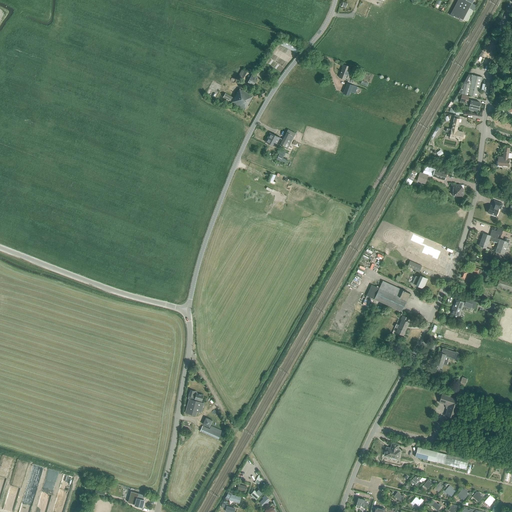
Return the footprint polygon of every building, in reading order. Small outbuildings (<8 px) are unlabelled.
[(473,11),(469,8),(473,0),(457,0),(450,15),(463,20),(467,22),(473,11)] [(344,65),(339,77),(345,80),(345,77),(347,78),(350,70),(349,69),(349,67),(344,65)] [(244,81),(248,74),(241,69),(237,77),(244,81)] [(253,85),(258,76),(252,73),(247,82),(253,85)] [(463,83),(458,93),(460,93),(478,97),(482,77),(472,75),(470,85),(464,83),(463,83)] [(347,83),(343,94),(349,96),(350,92),(355,93),(358,87),(347,83)] [(230,99),(229,101),(232,102),(245,110),(253,96),(240,89),(238,92),(237,92),(234,98),(231,97),(230,99)] [(461,95),(460,101),(467,103),(470,104),(469,107),(468,109),(477,111),(477,109),(478,109),(480,102),(470,100),(468,100),(469,96),(461,95)] [(447,129),(446,132),(450,133),(449,138),(462,141),(462,139),(463,139),(464,138),(464,135),(464,134),(463,134),(464,132),(457,130),(459,121),(459,119),(460,116),(455,115),(454,117),(453,120),(451,130),(447,129)] [(286,132),(280,144),(288,148),(295,134),(288,130),(286,132)] [(270,133),(265,142),(271,145),(274,141),(277,142),(280,138),(276,136),(270,133)] [(502,166),(508,167),(509,158),(508,158),(510,148),(504,147),(503,157),(498,156),(497,166),(498,166),(502,166)] [(423,172),(432,175),(434,169),(425,166),(423,172)] [(412,182),(418,172),(413,169),(407,179),(412,182)] [(434,171),(432,176),(444,180),(446,174),(434,171)] [(419,173),(417,181),(425,184),(428,175),(419,173)] [(463,198),(464,185),(451,185),(453,187),(453,195),(461,196),(463,198)] [(491,215),(495,216),(496,215),(496,216),(499,208),(500,209),(502,203),(493,200),(492,206),(490,205),(488,213),(492,214),(491,215)] [(483,233),(479,246),(486,248),(489,240),(498,243),(499,239),(497,238),(498,235),(501,236),(502,232),(501,232),(502,230),(497,228),(496,230),(495,234),(491,233),(490,236),(483,233)] [(413,234),(410,240),(422,245),(424,246),(421,253),(437,260),(441,252),(425,245),(422,243),(424,239),(413,234)] [(498,243),(495,252),(504,255),(509,242),(509,240),(505,238),(504,240),(499,239),(498,243)] [(410,261),(407,267),(419,272),(421,266),(410,261)] [(472,266),(469,273),(471,273),(470,275),(476,278),(479,268),(472,266)] [(468,281),(470,275),(471,273),(469,273),(467,272),(468,269),(463,267),(459,277),(468,281)] [(412,283),(423,288),(427,279),(420,276),(419,278),(416,276),(412,283)] [(497,287),(511,291),(511,281),(499,278),(497,287)] [(366,296),(367,296),(374,299),(401,312),(410,293),(382,280),(379,288),(371,285),(366,296)] [(466,298),(465,302),(464,306),(470,308),(470,307),(474,308),(476,302),(466,298)] [(450,314),(459,317),(464,302),(455,299),(450,314)] [(399,325),(396,324),(394,327),(398,329),(396,332),(403,335),(409,323),(407,322),(408,318),(402,315),(401,319),(402,320),(399,325)] [(457,334),(446,331),(444,338),(461,343),(462,339),(456,338),(457,334)] [(462,339),(461,343),(478,348),(480,341),(469,337),(468,341),(462,339)] [(435,362),(434,366),(442,369),(443,365),(446,365),(449,357),(457,360),(459,353),(452,351),(443,348),(441,353),(438,352),(435,362)] [(462,377),(459,386),(464,388),(467,379),(462,377)] [(185,413),(196,416),(197,412),(201,413),(204,403),(194,400),(195,399),(202,401),(203,395),(196,393),(197,392),(194,391),(190,390),(188,399),(189,399),(185,413)] [(445,415),(454,418),(459,400),(441,394),(439,402),(446,405),(446,406),(446,408),(447,409),(445,415)] [(206,418),(203,425),(209,428),(213,421),(206,418)] [(202,426),(200,432),(218,440),(222,431),(211,426),(209,429),(202,426)] [(392,458),(393,459),(395,460),(396,459),(397,458),(398,459),(400,451),(397,450),(398,445),(392,443),(391,449),(387,448),(385,455),(392,457),(392,458)] [(415,457),(466,469),(468,460),(417,447),(415,457)] [(410,481),(416,486),(420,482),(419,481),(420,480),(417,477),(416,479),(414,477),(410,481)] [(428,480),(423,485),(427,489),(432,484),(430,482),(431,482),(430,481),(429,481),(428,480)] [(434,488),(438,492),(443,486),(439,482),(434,488)] [(449,485),(444,491),(451,497),(456,491),(449,485)] [(463,488),(457,495),(463,500),(468,494),(469,495),(471,492),(470,491),(469,493),(463,488)] [(254,490),(250,495),(256,500),(260,495),(254,490)] [(132,491),(129,503),(135,504),(135,505),(142,507),(144,500),(143,500),(142,500),(144,495),(132,491)] [(481,494),(477,491),(472,497),(478,502),(482,498),(482,497),(480,495),(481,494)] [(397,492),(394,495),(401,500),(405,496),(403,494),(402,496),(397,492)] [(490,495),(485,500),(490,505),(495,499),(490,495)] [(262,503),(264,505),(269,500),(265,496),(263,498),(264,499),(260,503),(261,504),(262,503)] [(413,505),(415,503),(418,506),(423,500),(421,498),(419,500),(416,497),(411,503),(413,505)] [(358,498),(356,507),(355,509),(359,510),(359,508),(360,508),(361,505),(364,506),(367,506),(368,503),(365,502),(365,500),(358,498)] [(431,506),(438,511),(441,507),(441,506),(440,504),(439,505),(435,502),(431,506)]
